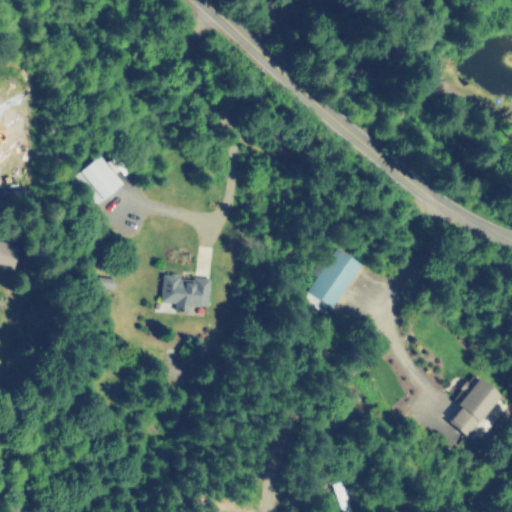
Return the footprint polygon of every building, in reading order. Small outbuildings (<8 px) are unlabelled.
[(121,183),(98,155),(75,174),(98,202),(121,183)] [(0,241),(17,247),(9,269),(0,265),(0,241)] [(358,262),(332,247),(306,293),(333,308),(358,262)] [(209,279),(161,275),(158,303),(171,304),(171,310),(186,311),(187,305),(206,306),(209,279)] [(448,422),(468,436),(498,394),(469,373),(451,399),(460,406),(448,422)] [(338,511),(348,511),(340,481),(330,483),(338,511)]
